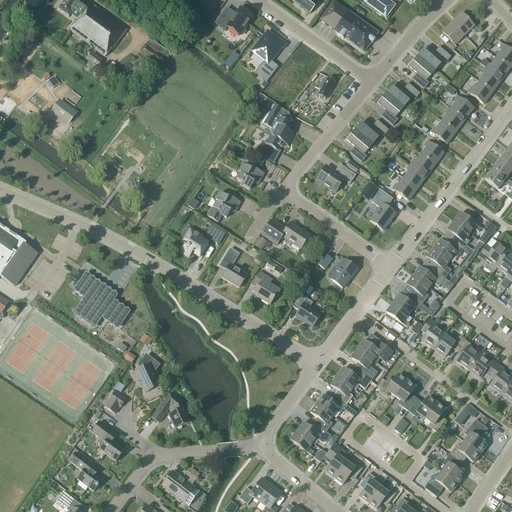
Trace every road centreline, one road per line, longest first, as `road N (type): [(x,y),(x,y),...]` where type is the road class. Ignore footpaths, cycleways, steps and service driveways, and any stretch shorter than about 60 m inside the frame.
road 1 (unclassified): [(314,366),(130,252),(0,191)]
road 2 (residential): [(387,267),(511,102)]
road 3 (residential): [(280,191),(371,80)]
road 4 (residential): [(371,80),(256,0)]
road 5 (residential): [(387,267),(280,191)]
road 6 (residential): [(314,366),(387,267)]
